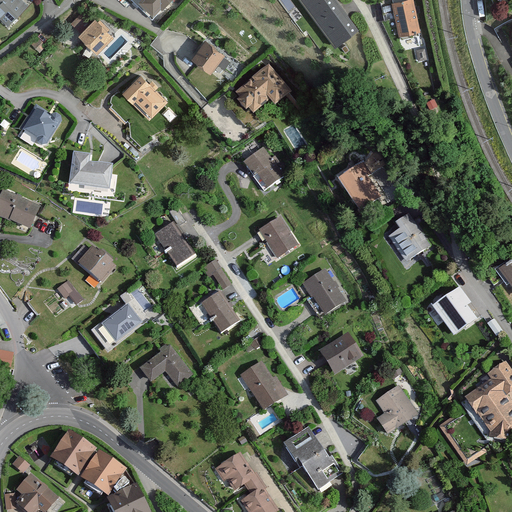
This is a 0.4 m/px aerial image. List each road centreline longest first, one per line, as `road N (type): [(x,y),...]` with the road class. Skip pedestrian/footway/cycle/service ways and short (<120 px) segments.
road 1 (residential): [(511,342),(462,266),(428,144),(355,0)]
road 2 (residential): [(353,511),(352,472),(325,414),(210,231)]
road 3 (tertiary): [(511,149),(466,0)]
